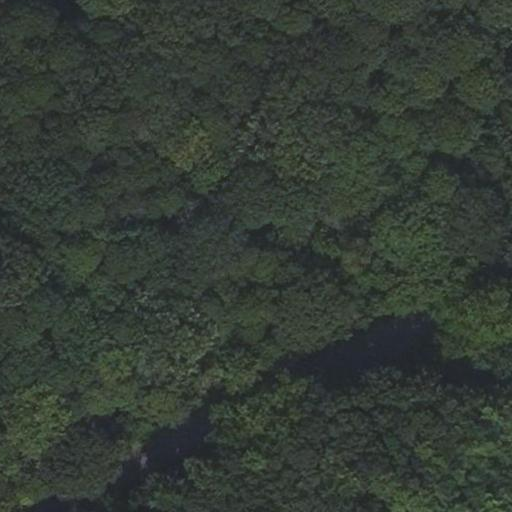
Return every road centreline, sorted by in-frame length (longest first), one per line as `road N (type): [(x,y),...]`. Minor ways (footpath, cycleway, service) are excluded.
road 1 (unclassified): [(24,511),(511,281)]
road 2 (track): [(427,254),(404,271),(0,428)]
road 3 (track): [(502,0),(427,254)]
road 4 (track): [(427,254),(442,312),(468,356),(511,382)]
